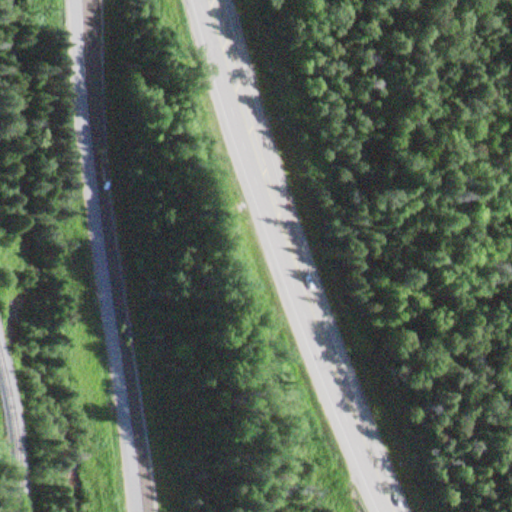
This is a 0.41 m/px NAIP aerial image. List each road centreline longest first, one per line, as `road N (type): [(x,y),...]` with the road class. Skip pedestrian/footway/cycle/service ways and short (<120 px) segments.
road 1 (primary): [(83,0),(90,135),(140,511)]
road 2 (trunk): [(390,511),(340,402),(249,144)]
road 3 (trunk): [(249,144),(208,0)]
